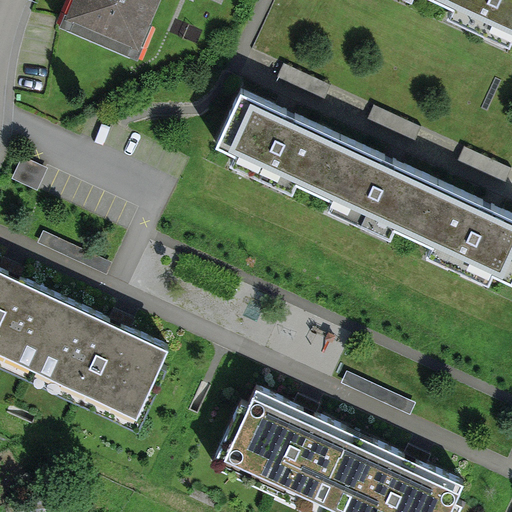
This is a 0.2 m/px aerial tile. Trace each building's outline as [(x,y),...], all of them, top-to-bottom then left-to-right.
[(130,53),(153,0),(71,0),(61,24),(130,53)] [(511,0),(446,0),(450,1),(446,10),(511,39),(511,37),(511,0)] [(511,210),(242,90),(218,143),(235,151),(232,160),(294,188),(298,179),(330,193),(326,202),(392,231),(396,222),(431,238),(427,247),(490,275),(493,266),(511,274),(511,210)] [(10,297),(0,292),(0,378),(25,390),(58,318),(10,297)] [(119,346),(58,318),(25,390),(135,440),(168,368),(119,346)] [(292,423),(229,394),(196,466),(298,511),(308,511),(339,444),(292,423)] [(396,470),(339,444),(308,511),(440,511),(449,494),(396,470)]
